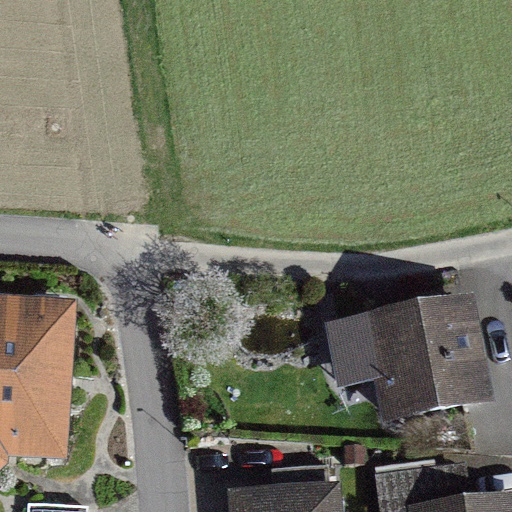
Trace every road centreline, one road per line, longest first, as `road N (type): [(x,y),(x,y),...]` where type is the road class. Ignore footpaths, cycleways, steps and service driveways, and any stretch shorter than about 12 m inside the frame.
road 1 (residential): [(511,243),(350,266),(124,247)]
road 2 (residential): [(162,511),(124,247)]
road 3 (residential): [(124,247),(0,239)]
